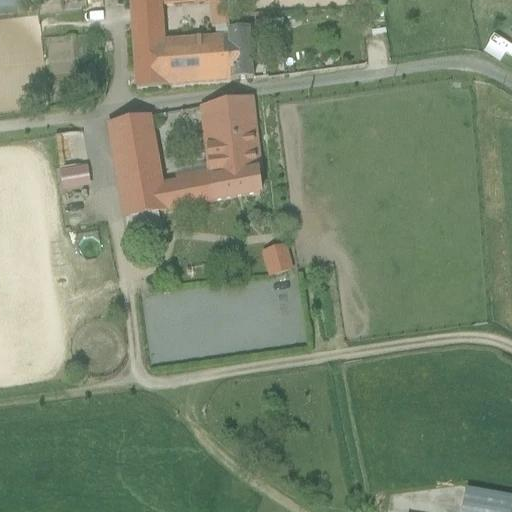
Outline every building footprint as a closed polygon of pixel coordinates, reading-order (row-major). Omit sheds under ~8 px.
[(15,0),(0,0),(0,19),(17,18),(15,0)] [(162,0),(129,0),(130,11),(161,8),(163,8),(162,0)] [(194,0),(162,0),(163,8),(195,5),(194,0)] [(226,20),(224,3),(207,4),(210,40),(224,39),(224,32),(227,32),(226,20)] [(161,8),(130,11),(132,34),(163,31),(161,8)] [(226,20),(227,32),(249,30),(248,18),(226,20)] [(227,32),(224,32),(224,39),(228,39),(232,82),(253,80),(249,30),(227,32)] [(163,31),(132,34),(137,90),(168,87),(164,44),(163,31)] [(210,40),(164,44),(168,87),(232,82),(228,39),(224,39),(210,40)] [(251,101),(206,111),(208,125),(218,183),(258,175),(251,101)] [(206,111),(187,115),(189,128),(208,125),(206,111)] [(160,216),(164,215),(160,190),(148,122),(112,128),(127,221),(160,216)] [(61,172),(66,193),(94,186),(89,165),(61,172)] [(218,183),(211,184),(215,205),(261,196),(258,175),(218,183)] [(177,187),(182,212),(215,205),(211,184),(210,181),(177,187)] [(182,212),(177,187),(160,190),(164,215),(182,212)] [(163,233),(160,216),(127,221),(130,239),(163,233)] [(267,255),(272,276),(305,268),(300,248),(267,255)]
